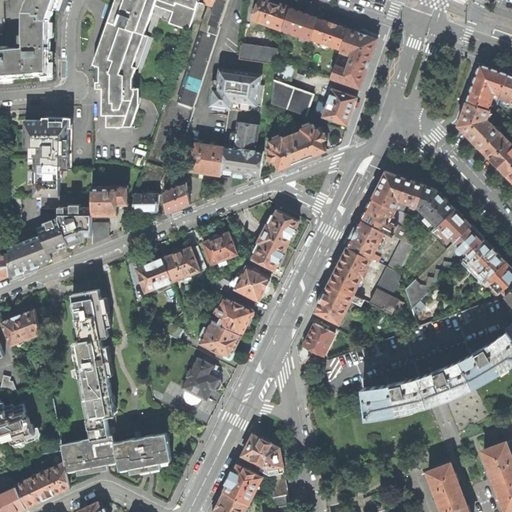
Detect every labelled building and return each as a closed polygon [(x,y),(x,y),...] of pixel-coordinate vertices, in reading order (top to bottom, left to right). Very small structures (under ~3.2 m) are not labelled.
[(0,0),(0,30),(3,31),(2,18),(5,17),(5,2),(9,2),(9,0),(0,0)] [(26,0),(23,11),(34,12),(34,14),(40,14),(40,19),(51,19),(57,0),(26,0)] [(199,0),(119,0),(117,7),(115,6),(114,6),(109,20),(103,37),(94,64),(100,66),(100,81),(97,81),(97,88),(108,88),(108,102),(110,102),(110,107),(108,107),(108,126),(133,126),(136,116),(138,87),(134,87),(134,77),(137,66),(148,35),(145,34),(156,2),(174,9),(169,23),(189,30),(199,0)] [(178,102),(194,108),(221,26),(229,0),(199,0),(210,4),(178,102)] [(258,0),(252,19),(283,30),(291,7),(274,1),(270,0),(258,0)] [(311,40),(312,38),(319,17),(305,12),(291,7),(283,30),(311,40)] [(51,46),(51,19),(40,19),(40,14),(34,14),(34,12),(23,11),(23,34),(23,47),(0,48),(0,78),(20,77),(50,75),(51,46)] [(312,38),(341,49),(349,28),(347,27),(337,24),(337,22),(337,21),(336,20),(335,20),(335,19),(334,19),(333,19),(332,19),(331,20),(331,21),(330,21),(319,17),(312,38)] [(331,77),(361,87),(368,65),(378,38),(349,28),(341,49),(331,77)] [(277,64),(279,51),(241,45),(239,58),(277,64)] [(295,67),(283,63),(279,76),(291,80),(295,67)] [(474,82),(467,101),(489,109),(493,97),(494,97),(496,93),(495,92),(497,93),(501,94),(500,97),(505,99),(511,78),(511,74),(480,64),(474,82)] [(213,87),(210,106),(219,107),(233,109),(234,102),(262,106),(265,85),(261,84),(262,75),(220,68),(217,88),(213,87)] [(511,78),(505,99),(503,103),(510,106),(511,101),(511,78)] [(313,95),(275,80),(271,103),(306,116),(313,95)] [(324,115),(348,124),(352,112),(357,97),(334,88),(324,115)] [(471,138),(482,149),(501,131),(488,118),(491,110),(489,109),(467,101),(459,125),(471,138)] [(44,120),(26,119),(26,129),(17,130),(17,145),(7,145),(8,194),(22,196),(41,195),(93,195),(93,187),(93,169),(70,169),(70,120),(69,120),(69,117),(62,117),(62,119),(55,119),(55,117),(44,116),(44,120)] [(226,147),(222,173),(240,176),(245,177),(245,174),(261,176),(264,151),(256,150),(260,125),(238,122),(235,146),(226,145),(226,147)] [(280,168),(289,165),(318,153),(327,149),(323,140),(327,139),(324,132),(322,133),(320,127),(316,128),(314,124),(302,128),(303,130),(284,137),(283,136),(272,140),(273,145),(269,147),(271,154),(269,155),(272,161),(276,159),(280,168)] [(502,169),(511,179),(511,143),(501,131),(482,149),(502,169)] [(209,173),(222,175),(222,173),(226,147),(196,143),(195,151),(190,151),(187,170),(209,173)] [(162,182),(167,185),(173,172),(169,169),(162,182)] [(387,171),(373,197),(396,209),(402,212),(407,202),(419,207),(427,185),(410,179),(387,171)] [(164,190),(167,213),(179,208),(190,204),(187,182),(164,190)] [(437,188),(427,185),(419,207),(428,215),(425,219),(430,224),(433,221),(438,225),(439,224),(456,208),(446,198),(437,188)] [(102,187),(93,187),(93,195),(93,214),(105,214),(118,215),(118,204),(128,204),(128,186),(103,186),(102,187)] [(9,247),(22,242),(22,196),(8,194),(9,242),(9,247)] [(136,195),(134,211),(147,211),(158,211),(160,194),(136,195)] [(93,214),(93,195),(41,195),(41,209),(60,209),(60,220),(61,222),(55,224),(54,222),(40,227),(42,234),(49,252),(68,245),(68,241),(85,235),(86,235),(93,235),(93,223),(93,214)] [(367,209),(362,219),(385,231),(402,240),(413,245),(415,218),(407,214),(402,225),(391,220),(396,209),(373,197),(367,209)] [(465,217),(456,208),(439,224),(443,228),(439,231),(448,240),(452,237),(455,241),(456,240),(472,225),(465,217)] [(268,224),(264,232),(288,245),(300,221),(288,215),(278,210),(270,225),(268,224)] [(355,234),(348,246),(371,258),(385,231),(362,219),(355,234)] [(109,223),(93,223),(93,235),(93,243),(109,236),(109,223)] [(479,232),(472,225),(456,240),(455,241),(456,241),(457,240),(461,245),(459,247),(459,248),(458,249),(459,250),(459,251),(460,252),(461,252),(462,252),(463,251),(465,249),(469,253),(485,238),(479,232)] [(204,242),(212,264),(238,254),(229,232),(220,235),(219,234),(217,234),(215,234),(214,235),(212,237),(213,239),(204,242)] [(261,242),(253,258),(275,269),(281,259),(288,245),(264,232),(259,241),(261,242)] [(52,259),(49,252),(42,234),(22,242),(21,243),(9,247),(9,248),(9,254),(10,275),(28,268),(52,259)] [(86,235),(85,235),(68,241),(68,245),(70,246),(79,242),(84,240),(86,240),(86,235)] [(497,250),(485,238),(469,253),(473,256),(469,260),(484,275),(477,283),(480,286),(490,277),(507,261),(497,250)] [(399,272),(413,245),(402,240),(388,267),(399,272)] [(339,266),(330,282),(354,294),(363,275),(365,276),(368,269),(367,268),(372,258),(371,258),(348,246),(339,266)] [(174,254),(164,258),(173,281),(173,282),(201,271),(191,247),(182,250),(182,249),(180,248),(177,249),(175,250),(174,253),(174,254)] [(0,279),(10,275),(9,254),(0,253),(0,279)] [(146,292),(173,281),(164,258),(155,261),(154,258),(148,261),(145,262),(146,265),(138,268),(146,292)] [(421,300),(456,266),(452,262),(445,261),(444,262),(442,269),(437,268),(436,270),(435,277),(429,276),(428,277),(427,285),(421,284),(416,279),(405,289),(412,308),(421,300)] [(511,266),(507,261),(490,277),(493,280),(490,284),(499,293),(503,290),(506,294),(511,288),(511,266)] [(271,278),(248,266),(236,288),(259,300),(264,292),(271,278)] [(400,275),(399,272),(388,267),(379,285),(392,291),(400,275)] [(228,291),(232,284),(222,279),(215,285),(224,290),(228,291)] [(316,311),(340,323),(351,300),(361,305),(364,299),(354,294),(330,282),(322,298),(316,311)] [(222,295),(224,290),(215,285),(214,286),(208,291),(219,296),(222,295)] [(400,299),(377,288),(370,302),(392,313),(400,299)] [(100,289),(73,294),(82,339),(76,340),(77,342),(75,342),(88,418),(87,418),(89,427),(90,427),(92,437),(111,433),(108,416),(117,414),(117,412),(118,412),(117,406),(116,406),(115,402),(116,401),(115,395),(114,395),(110,375),(114,374),(112,360),(109,345),(104,346),(102,337),(109,336),(108,327),(113,326),(109,309),(107,297),(102,298),(100,289)] [(250,320),(254,311),(225,296),(223,296),(216,313),(224,317),(220,324),(242,335),(250,320)] [(426,306),(421,300),(412,308),(415,317),(426,306)] [(52,305),(36,308),(38,316),(54,312),(52,305)] [(141,322),(149,320),(146,306),(138,307),(141,322)] [(11,342),(12,345),(41,333),(38,316),(36,308),(5,320),(2,321),(7,331),(5,332),(9,342),(11,342)] [(236,346),(242,335),(220,324),(213,320),(201,343),(224,355),(225,356),(230,359),(232,358),(235,353),(234,351),(236,346)] [(179,339),(184,329),(171,322),(162,331),(179,339)] [(303,345),(324,356),(335,333),(315,323),(309,334),(303,345)] [(511,334),(509,330),(503,334),(496,339),(484,346),(481,342),(476,345),(471,348),(474,352),(461,359),(475,387),(481,384),(492,378),(503,372),(511,367),(511,366),(511,334)] [(214,366),(197,358),(183,386),(187,388),(186,390),(185,395),(188,401),(193,403),(199,402),(202,399),(203,397),(207,398),(211,388),(214,390),(220,388),(222,385),(223,383),(220,378),(220,377),(210,373),(214,366)] [(466,392),(475,387),(461,359),(451,364),(445,367),(442,362),(437,364),(432,366),(434,371),(427,374),(420,376),(429,406),(434,404),(444,400),(455,396),(466,392)] [(4,375),(1,388),(17,391),(13,381),(10,380),(11,376),(4,375)] [(419,408),(429,406),(420,376),(409,379),(402,381),(401,376),(395,377),(390,378),(391,383),(381,385),(371,386),(363,387),(367,419),(375,418),(386,416),(398,414),(409,411),(419,408)] [(0,437),(10,434),(11,438),(17,436),(19,442),(38,436),(34,424),(31,425),(24,403),(14,406),(13,403),(5,406),(4,401),(3,402),(2,401),(2,400),(1,400),(0,399),(0,437)] [(113,443),(111,433),(92,437),(83,439),(83,440),(62,444),(66,462),(67,471),(78,469),(79,474),(102,470),(109,468),(108,463),(119,461),(121,469),(131,467),(131,472),(146,470),(163,467),(162,461),(172,459),(168,432),(157,435),(157,434),(147,435),(148,436),(137,438),(127,439),(127,440),(113,443)] [(263,464),(260,470),(270,475),(274,496),(289,494),(280,447),(254,434),(247,447),(243,455),(252,459),(253,459),(263,464)] [(506,510),(511,507),(511,443),(511,440),(493,447),(484,451),(488,461),(488,460),(491,467),(490,467),(497,484),(500,493),(501,493),(503,499),(502,500),(506,510)] [(60,492),(70,487),(67,471),(66,462),(39,474),(50,496),(60,492)] [(438,511),(469,511),(464,496),(451,463),(424,473),(434,499),(433,500),(436,507),(437,506),(438,511)] [(231,479),(225,491),(249,503),(262,476),(255,472),(256,472),(249,468),(249,469),(238,464),(231,479)] [(40,501),(50,496),(39,474),(17,485),(18,486),(27,507),(40,501)] [(0,511),(16,511),(27,507),(18,486),(0,494),(0,511)] [(214,511),(244,511),(249,503),(225,491),(218,504),(214,511)] [(291,505),(289,494),(274,496),(273,496),(276,508),(291,505)] [(107,511),(105,508),(103,509),(99,501),(89,506),(79,510),(80,511),(107,511)]
